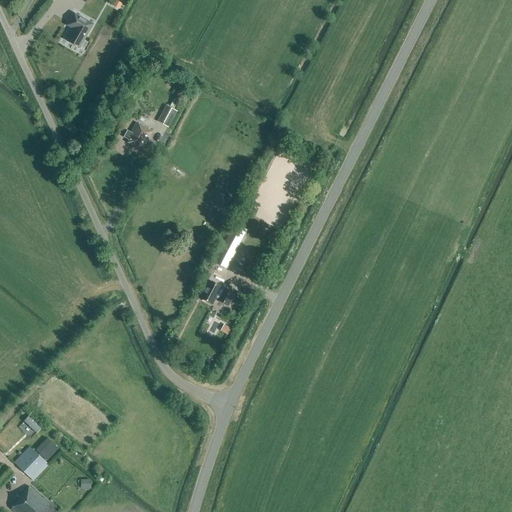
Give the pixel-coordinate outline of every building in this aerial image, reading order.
[(122,4),(115,0),(112,6),(119,10),(122,4)] [(79,48),(88,33),(93,24),(74,13),(66,26),(68,27),(62,37),(68,40),(67,41),(79,48)] [(168,128),(176,112),(165,106),(156,122),(168,128)] [(142,151),(147,142),(152,133),(136,124),(131,133),(133,134),(128,143),(142,151)] [(244,229),(232,222),(212,260),(224,267),(244,229)] [(250,260),(239,255),(235,262),(246,267),(250,260)] [(265,270),(251,263),(247,272),(260,279),(265,270)] [(224,290),(220,288),(221,288),(209,282),(201,299),(212,305),(215,298),(219,300),(218,301),(228,306),(234,295),(224,289),(224,290)] [(220,332),(227,336),(231,330),(224,326),(220,332)] [(36,433),(41,428),(28,416),(23,421),(36,433)] [(33,481),(48,465),(30,447),(15,463),(33,481)] [(79,489),(88,489),(88,480),(79,480),(79,489)] [(54,511),(47,506),(48,504),(29,487),(15,501),(17,503),(11,509),(14,511),(54,511)]
